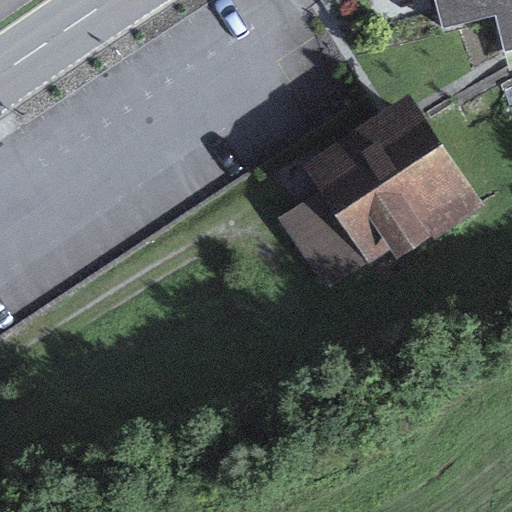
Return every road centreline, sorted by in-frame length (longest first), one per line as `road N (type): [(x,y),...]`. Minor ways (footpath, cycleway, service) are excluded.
road 1 (trunk): [(511,413),(284,511)]
road 2 (primary): [(104,0),(0,67)]
